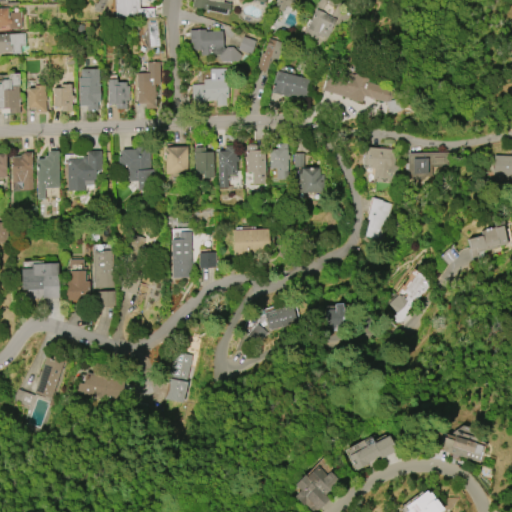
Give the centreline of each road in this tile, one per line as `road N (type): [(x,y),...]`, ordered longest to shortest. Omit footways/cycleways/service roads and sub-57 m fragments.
road 1 (residential): [(0,359),(41,325),(130,349),(154,341),(204,291),(238,280),(315,279),(359,227),(345,159),(305,123)]
road 2 (residential): [(0,129),(305,123)]
road 3 (residential): [(305,123),(426,147),(511,139)]
road 4 (residential): [(335,511),(356,488),(402,466),(435,465),(469,478),(485,511)]
road 5 (residential): [(214,371),(370,343)]
road 6 (residential): [(370,343),(486,275)]
road 7 (residential): [(173,0),(169,125)]
